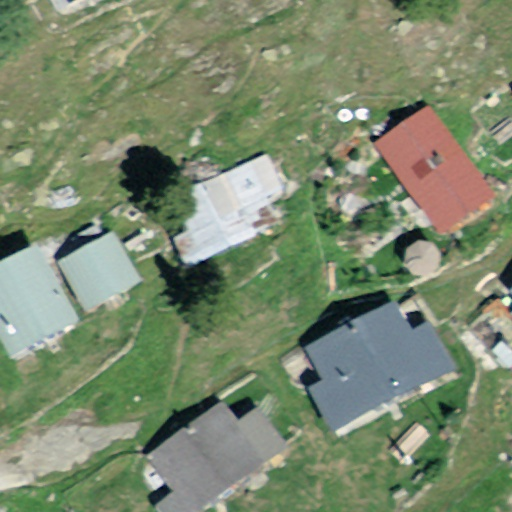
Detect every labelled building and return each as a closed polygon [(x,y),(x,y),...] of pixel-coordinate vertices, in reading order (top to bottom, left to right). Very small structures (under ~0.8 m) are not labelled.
[(58,0),(85,45),(164,0),(58,0)] [(511,219),(436,124),(389,161),(469,261),(511,226),(511,219)] [(287,167),(173,213),(204,290),(277,261),(263,225),(304,209),(287,167)] [(134,248),(85,272),(111,326),(160,303),(134,248)] [(46,271),(0,295),(0,348),(23,390),(91,353),(46,271)] [(425,311),(306,368),(349,457),(468,400),(425,311)] [(245,390),(137,476),(166,511),(251,511),(307,467),(245,390)] [(0,404),(0,444),(15,437),(0,404)]
